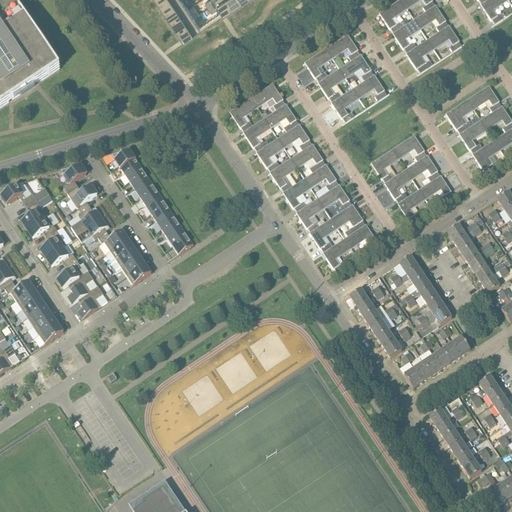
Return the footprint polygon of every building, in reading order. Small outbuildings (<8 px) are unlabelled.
[(12,0),(0,0),(0,110),(8,105),(60,71),(12,0)] [(163,0),(159,3),(165,12),(182,1),(184,0),(163,0)] [(214,0),(223,13),(232,7),(227,0),(214,0)] [(393,35),(402,28),(396,19),(408,10),(402,0),(379,15),(390,31),(391,30),(393,35)] [(426,13),(435,7),(432,3),(433,3),(431,0),(401,0),(402,0),(408,10),(419,3),(426,13)] [(495,26),(504,20),(501,15),(505,13),(501,7),(508,2),(506,0),(489,0),(481,5),(480,6),(491,22),(492,21),(495,26)] [(182,1),(165,12),(171,21),(188,10),(182,1)] [(437,35),(448,27),(446,23),(436,7),(435,7),(426,13),(414,21),(421,31),(433,23),(436,29),(434,30),(437,35)] [(188,10),(171,21),(177,30),(194,19),(188,10)] [(194,19),(177,30),(184,40),(200,28),(194,19)] [(407,55),(416,49),(409,39),(421,31),(414,21),(402,28),(393,35),(392,35),(403,51),(404,51),(407,55)] [(450,49),(453,54),(462,48),(459,43),(449,27),(448,27),(437,35),(427,41),(434,51),(449,41),(453,47),(450,49)] [(327,50),(333,60),(348,51),(351,56),(348,58),(351,63),(360,57),(358,53),(358,52),(348,36),(327,50)] [(420,75),(432,67),(429,63),(426,65),(422,59),(434,51),(427,41),(416,49),(407,55),(406,55),(416,71),(417,71),(420,75)] [(327,50),(305,64),(305,65),(315,81),(316,80),(319,84),(328,78),(325,74),(321,77),(317,71),(322,68),(333,60),(327,50)] [(351,63),(340,70),(347,80),(355,75),(362,84),(373,77),(371,73),(372,72),(361,56),(360,57),(351,63)] [(319,84),(318,84),(329,101),(329,100),(332,104),(344,96),(342,92),(335,96),(331,90),(347,80),(340,70),(328,78),(319,84)] [(371,93),(378,103),(387,97),(384,93),(385,92),(374,76),(373,77),(362,84),(354,89),(361,100),(371,93)] [(253,98),(260,109),(273,100),(276,106),(273,108),(276,112),(285,106),(283,102),(273,85),(253,98)] [(490,116),(501,108),(499,104),(500,103),(489,87),(468,101),(474,112),(486,104),(489,110),(487,112),(490,116)] [(346,125),(361,114),(358,110),(348,116),(345,110),(361,100),(354,89),(344,96),(332,104),(331,105),(342,121),(342,120),(346,125)] [(244,133),(253,127),(250,123),(247,125),(243,120),(260,109),(253,98),(230,114),(240,130),(241,129),(244,133)] [(460,135),(475,126),(472,122),(463,127),(459,122),(474,112),(468,101),(446,116),(456,132),(457,131),(460,135)] [(287,134),(299,126),(296,122),(297,122),(286,105),(285,106),(276,112),(265,119),(272,129),(283,122),(286,128),(284,130),(287,134)] [(506,134),(511,129),(511,122),(502,107),(501,108),(490,116),(481,122),(488,132),(502,122),(506,128),(503,130),(506,134)] [(257,154),(268,146),(266,143),(264,144),(263,143),(260,145),(256,140),(272,129),(265,119),(253,127),(244,133),(243,134),(254,150),(257,154)] [(473,156),(482,150),(480,145),(476,147),(473,142),(488,132),(481,122),(475,126),(460,135),(459,136),(470,152),(471,152),(473,156)] [(300,154),(312,146),(309,142),(310,142),(299,126),(287,134),(279,139),(285,150),(296,143),(300,148),(297,150),(300,154)] [(511,129),(506,134),(495,141),(502,152),(511,144),(511,129)] [(395,149),(402,160),(414,151),(418,157),(411,161),(414,166),(427,157),(424,153),(425,153),(414,137),(395,149)] [(270,174),(280,168),(277,163),(273,166),(270,160),(285,150),(279,139),(268,146),(257,154),(256,154),(267,170),(268,170),(270,174)] [(487,176),(498,169),(495,164),(490,168),(486,162),(502,152),(495,141),(482,150),(473,156),(472,156),(483,172),(484,172),(487,176)] [(313,174),(325,166),(323,162),(313,146),(312,146),(300,154),(293,159),(299,169),(310,163),(313,168),(310,170),(313,174)] [(385,185),(397,177),(390,167),(402,160),(395,149),(371,165),(382,181),(383,181),(385,185)] [(125,176),(139,166),(129,151),(112,157),(115,161),(114,162),(114,163),(115,162),(121,170),(120,171),(121,171),(125,176)] [(431,184),(440,178),(437,174),(438,173),(427,157),(414,166),(407,171),(413,181),(427,172),(431,177),(428,179),(431,184)] [(284,194),(293,188),(290,183),(287,186),(283,180),(299,169),(293,159),(280,168),(270,174),(280,190),(281,190),(284,194)] [(68,196),(78,189),(75,184),(86,176),(80,167),(81,167),(81,166),(61,173),(70,186),(64,191),(68,196)] [(135,192),(150,182),(139,166),(125,176),(135,192)] [(306,179),(312,190),(326,181),(330,186),(324,190),(326,193),(323,195),(324,196),(339,186),(336,183),(337,182),(326,166),(325,166),(313,174),(306,179)] [(397,203),(406,197),(405,195),(402,197),(398,191),(413,181),(407,171),(397,177),(385,185),(384,185),(395,201),(396,201),(397,203)] [(438,202),(441,206),(453,198),(450,194),(451,193),(441,177),(440,178),(431,184),(419,191),(426,202),(438,194),(441,199),(438,202)] [(297,214),(310,205),(307,201),(304,203),(300,198),(312,190),(306,179),(293,188),(284,194),(283,194),(294,210),(297,214)] [(146,208),(161,199),(150,182),(135,192),(146,208)] [(27,212),(38,205),(44,200),(40,195),(34,199),(32,196),(26,201),(17,187),(17,186),(0,191),(0,196),(7,207),(19,199),(27,212)] [(343,213),(352,207),(349,203),(350,202),(339,186),(324,196),(320,199),(327,209),(339,201),(343,206),(340,209),(343,213)] [(77,211),(87,205),(97,198),(91,188),(81,195),(78,189),(68,196),(77,211)] [(412,226),(421,220),(418,215),(415,217),(411,211),(426,202),(419,191),(418,189),(406,197),(397,203),(398,205),(408,222),(409,221),(412,226)] [(504,211),(511,206),(511,199),(508,194),(497,201),(504,211)] [(157,225),(172,215),(161,199),(146,208),(157,225)] [(310,234),(323,226),(321,223),(318,225),(317,224),(318,223),(314,218),(327,209),(320,199),(310,205),(297,214),(296,214),(307,231),(308,230),(310,234)] [(28,232),(47,219),(38,205),(27,212),(31,217),(22,223),(28,232)] [(78,236),(101,221),(96,213),(93,214),(87,205),(77,211),(81,216),(78,218),(81,223),(73,228),(78,236)] [(348,239),(365,227),(363,223),(363,222),(353,206),(352,207),(343,213),(332,220),(339,230),(349,223),(353,229),(345,234),(348,239)] [(49,218),(56,228),(67,221),(60,210),(49,218)] [(491,220),(498,216),(495,211),(488,216),(491,220)] [(168,241),(183,231),(172,215),(157,225),(168,241)] [(494,224),(494,225),(501,221),(498,216),(491,220),(492,221),(488,224),(490,227),(494,224)] [(46,240),(57,233),(47,219),(28,232),(34,241),(43,235),(46,240)] [(324,254),(333,248),(330,244),(327,246),(323,241),(339,230),(332,220),(323,226),(310,234),(310,235),(320,251),(321,250),(324,254)] [(104,245),(111,240),(104,231),(107,229),(101,221),(78,236),(83,244),(92,239),(95,243),(98,241),(102,247),(102,246),(104,245)] [(478,228),(475,224),(469,228),(472,233),(478,228)] [(363,243),(370,254),(379,247),(376,243),(377,242),(366,226),(365,227),(348,239),(344,241),(351,251),(363,243)] [(447,234),(454,244),(472,233),(469,228),(468,228),(462,232),(458,227),(447,234)] [(478,228),(472,233),(475,237),(481,233),(478,228)] [(194,247),(193,246),(183,231),(168,241),(179,257),(194,247)] [(504,240),(511,236),(508,232),(501,236),(504,240)] [(64,249),(67,248),(57,233),(46,240),(50,245),(41,252),(47,261),(64,249)] [(104,245),(110,253),(127,241),(122,233),(111,240),(104,245)] [(461,255),(472,247),(468,242),(475,237),(472,233),(454,244),(461,255)] [(110,253),(116,262),(133,250),(127,241),(110,253)] [(337,275),(346,269),(344,264),(340,266),(337,261),(351,251),(344,241),(333,248),(324,254),(323,255),(334,271),(334,270),(337,275)] [(485,253),(492,249),(489,244),(482,249),(485,253)] [(468,265),(479,258),(485,253),(482,249),(476,253),(472,247),(461,255),(468,265)] [(65,269),(76,262),(72,256),(70,258),(64,249),(47,261),(53,269),(62,263),(65,269)] [(492,249),(485,253),(488,258),(495,253),(492,249)] [(116,262),(121,270),(139,258),(133,250),(116,262)] [(89,268),(95,265),(88,254),(82,258),(89,268)] [(121,270),(127,279),(145,267),(139,258),(121,270)] [(406,276),(418,268),(411,258),(400,266),(406,276)] [(474,275),(486,268),(479,258),(468,265),(474,275)] [(83,278),(83,277),(77,269),(80,267),(76,262),(65,269),(69,274),(57,282),(64,291),(68,288),(83,278)] [(497,274),(505,269),(510,266),(507,262),(502,265),(501,263),(493,268),(495,270),(497,274)] [(132,288),(151,276),(151,275),(150,275),(145,267),(127,279),(133,287),(132,288)] [(99,268),(90,272),(94,278),(102,274),(99,268)] [(413,286),(424,279),(418,268),(406,276),(413,286)] [(481,285),(492,278),(497,274),(495,270),(489,273),(486,268),(474,275),(481,285)] [(508,274),(505,269),(497,274),(500,279),(508,274)] [(11,295),(17,291),(10,281),(13,279),(8,271),(0,276),(0,291),(1,293),(5,291),(9,297),(11,295)] [(91,294),(86,287),(93,282),(88,274),(83,277),(83,278),(68,288),(71,292),(71,293),(72,294),(72,293),(73,295),(69,298),(74,306),(78,303),(91,294)] [(499,288),(495,282),(500,279),(497,274),(492,278),(481,285),(488,296),(489,295),(499,288)] [(394,285),(400,281),(397,276),(390,280),(394,285)] [(413,301),(420,297),(431,289),(424,279),(413,286),(417,292),(410,296),(413,301)] [(397,290),(403,285),(400,281),(394,285),(397,290)] [(11,295),(16,304),(34,292),(28,283),(17,291),(11,295)] [(372,293),(375,297),(381,293),(378,288),(372,293)] [(101,309),(101,308),(101,309),(96,302),(103,297),(98,289),(91,294),(78,303),(81,307),(81,308),(82,309),(82,308),(83,310),(79,313),(83,320),(83,321),(101,309)] [(427,307),(438,299),(431,289),(420,297),(427,307)] [(503,293),(501,290),(497,293),(503,302),(507,299),(503,293)] [(507,299),(511,296),(507,290),(503,293),(507,299)] [(357,309),(368,301),(361,291),(350,298),(357,309)] [(16,304),(22,312),(40,300),(34,292),(16,304)] [(375,297),(377,302),(384,297),(381,293),(375,297)] [(407,305),(413,301),(410,296),(404,300),(406,305),(407,305)] [(375,311),(371,306),(377,302),(375,297),(368,301),(357,309),(364,319),(375,311)] [(430,312),(434,317),(445,309),(438,299),(427,307),(430,312)] [(510,325),(511,323),(511,307),(507,299),(503,302),(507,308),(501,312),(510,325)] [(22,312),(28,321),(45,309),(40,300),(22,312)] [(407,305),(410,310),(416,305),(413,301),(407,305)] [(388,317),(394,313),(398,310),(395,307),(392,309),(391,308),(385,313),(388,317)] [(28,321),(33,329),(51,317),(45,309),(28,321)] [(441,327),(450,321),(452,320),(445,309),(434,317),(437,321),(441,327)] [(370,329),(381,322),(375,311),(364,319),(370,329)] [(391,322),(397,317),(394,313),(388,317),(391,322)] [(417,320),(420,326),(427,321),(423,316),(417,320)] [(33,329),(39,338),(57,326),(51,317),(33,329)] [(429,326),(427,321),(420,326),(423,330),(429,326)] [(377,339),(388,332),(381,322),(370,329),(377,339)] [(57,326),(39,338),(45,346),(44,347),(63,334),(62,334),(57,326)] [(401,338),(408,334),(405,329),(398,333),(401,338)] [(448,339),(452,336),(447,330),(443,332),(448,339)] [(384,350),(395,342),(388,332),(377,339),(384,350)] [(443,342),(448,339),(443,332),(439,335),(443,342)] [(404,342),(411,338),(408,334),(401,338),(404,342)] [(452,345),(461,358),(470,352),(462,339),(452,345)] [(391,360),(398,355),(402,352),(395,342),(384,350),(391,360)] [(429,351),(433,348),(429,342),(425,345),(429,351)] [(424,354),(429,351),(425,345),(420,348),(424,354)] [(451,365),(461,358),(452,345),(442,351),(451,365)] [(0,376),(13,368),(13,367),(8,361),(16,356),(10,348),(3,352),(3,353),(0,355),(0,376)] [(442,371),(451,365),(442,351),(433,358),(442,371)] [(409,364),(414,361),(410,355),(409,355),(407,353),(403,355),(405,358),(409,364)] [(405,366),(409,364),(405,358),(401,360),(405,366)] [(432,377),(442,371),(433,358),(423,364),(432,377)] [(422,384),(432,377),(423,364),(414,370),(422,384)] [(413,390),(422,384),(414,370),(404,377),(413,390)] [(113,375),(107,379),(111,385),(117,381),(113,375)] [(486,396),(497,389),(490,378),(479,386),(486,396)] [(493,406),(504,399),(497,389),(486,396),(493,406)] [(473,405),(479,400),(477,396),(470,400),(473,405)] [(493,421),(500,416),(511,409),(504,399),(493,406),(496,412),(490,416),(493,421)] [(476,409),(483,405),(479,400),(473,405),(476,409)] [(454,417),(460,413),(457,409),(451,413),(454,417)] [(506,427),(511,423),(511,410),(511,409),(500,416),(506,427)] [(436,429),(447,422),(441,411),(429,419),(436,429)] [(457,422),(464,418),(460,413),(454,417),(457,422)] [(487,425),(493,421),(490,416),(483,420),(487,425)] [(487,425),(490,430),(496,425),(493,421),(487,425)] [(443,439),(454,432),(447,422),(436,429),(443,439)] [(511,423),(506,427),(510,432),(503,437),(507,441),(511,437),(511,423)] [(467,438),(474,434),(471,429),(464,433),(467,438)] [(450,450),(461,442),(454,432),(443,439),(450,450)] [(470,442),(477,438),(474,434),(467,438),(470,442)] [(500,446),(507,441),(503,437),(497,441),(500,446)] [(500,446),(503,450),(509,445),(507,441),(500,446)] [(457,460),(468,452),(461,442),(450,450),(457,460)] [(481,458),(487,454),(484,449),(478,454),(481,458)] [(463,470),(475,463),(468,452),(457,460),(463,470)] [(484,463),(490,458),(487,454),(481,458),(484,463)] [(470,480),(478,475),(481,473),(477,467),(484,463),(481,458),(475,463),(463,470),(470,480)] [(505,475),(508,472),(504,466),(500,468),(505,475)] [(490,485),(490,484),(494,482),(489,475),(485,478),(490,485)] [(490,485),(485,478),(481,481),(486,487),(490,485)] [(511,498),(511,497),(511,478),(503,485),(511,498)] [(498,488),(494,482),(490,484),(494,491),(502,504),(511,498),(503,485),(498,488)] [(178,511),(163,489),(142,503),(144,505),(134,511),(178,511)] [(493,511),(502,504),(494,491),(484,497),(493,511)]
